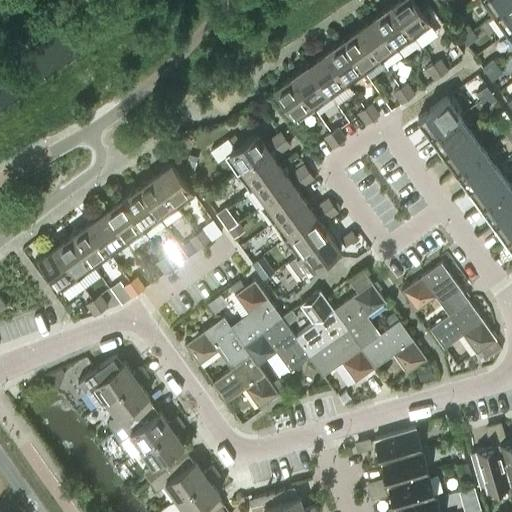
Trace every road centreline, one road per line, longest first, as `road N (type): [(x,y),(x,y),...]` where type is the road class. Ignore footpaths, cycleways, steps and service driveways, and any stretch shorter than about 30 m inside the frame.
road 1 (residential): [(442,202),(385,124),(326,166),(383,244)]
road 2 (residential): [(134,312),(238,454),(320,429)]
road 3 (residential): [(320,429),(511,376)]
road 4 (residential): [(0,368),(134,312)]
road 5 (residential): [(511,304),(442,202)]
road 6 (residential): [(134,312),(231,239)]
